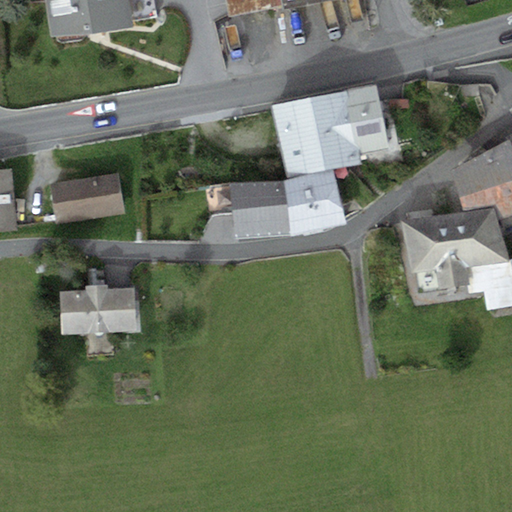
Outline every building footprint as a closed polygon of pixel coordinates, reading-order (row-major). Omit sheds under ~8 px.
[(50,0),(56,29),(84,25),(84,30),(99,28),(129,23),(128,19),(124,0),(50,0)] [(155,0),(124,0),(128,19),(157,13),(155,0)] [(271,0),(230,0),(232,12),(273,5),(271,0)] [(296,0),(284,2),(291,44),(370,28),(364,0),(296,0)] [(462,83),(428,79),(429,97),(423,129),(447,134),(453,102),(462,83)] [(479,82),(462,83),(462,95),(480,94),(479,82)] [(372,87),(345,92),(357,151),(384,145),(372,87)] [(345,92),(275,105),(291,172),(359,160),(357,151),(345,92)] [(511,140),(461,170),(465,212),(473,211),(474,214),(491,209),(494,218),(511,209),(511,140)] [(288,182),(233,186),(235,199),(223,200),(225,221),(237,219),(238,233),(293,229),(343,219),(331,170),(288,182)] [(8,173),(0,173),(0,225),(12,225),(8,173)] [(116,176),(54,185),(60,218),(121,208),(116,176)] [(465,212),(405,221),(414,269),(418,268),(421,288),(468,281),(465,263),(481,262),(489,305),(511,301),(511,278),(508,258),(494,218),(491,209),(474,214),(473,211),(465,212)] [(90,291),(64,292),(66,330),(94,328),(94,322),(105,321),(105,328),(133,327),(132,289),(105,290),(105,279),(97,279),(96,267),(89,268),(90,291)]
